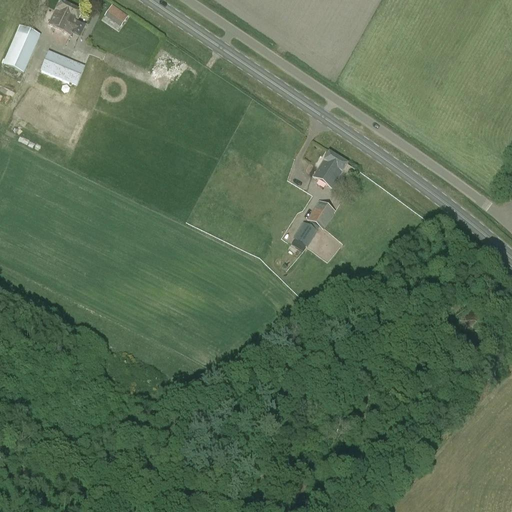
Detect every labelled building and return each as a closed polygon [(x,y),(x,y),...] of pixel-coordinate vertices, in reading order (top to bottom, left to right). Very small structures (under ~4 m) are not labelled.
[(19,27),(2,65),(23,75),(40,36),(24,30),(38,0),(37,0),(25,0),(14,25),(19,27)] [(75,31),(73,34),(79,37),(85,25),(77,22),(82,13),(60,3),(55,11),(67,17),(65,22),(72,26),(71,28),(75,31)] [(118,12),(112,9),(107,17),(112,20),(118,12)] [(71,33),(73,34),(75,31),(71,28),(72,26),(65,22),(67,17),(55,11),(48,26),(70,36),(71,33)] [(107,53),(92,48),(84,68),(48,53),(39,74),(40,75),(36,83),(72,97),(70,101),(85,106),(103,60),(104,60),(107,53)] [(323,162),(313,179),(335,192),(340,184),(336,181),(341,173),(342,173),(347,165),(328,154),(323,162)] [(317,234),(316,233),(318,230),(323,232),(335,213),(319,202),(306,222),(310,225),(307,228),(303,224),(292,240),(294,242),(291,247),(301,254),(305,249),(307,250),(317,234)]
